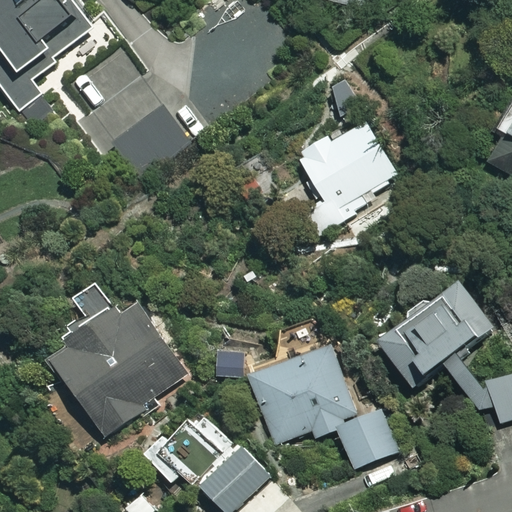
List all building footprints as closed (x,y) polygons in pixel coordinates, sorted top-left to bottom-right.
[(82,0),(0,0),(0,78),(21,110),(114,48),(82,0)] [(371,0),(335,0),(334,6),(369,13),(371,0)] [(159,66),(72,124),(114,192),(203,133),(159,66)] [(359,82),(333,93),(345,124),(372,113),(359,82)] [(511,123),(507,133),(511,135),(511,137),(497,168),(511,175),(511,123)] [(338,142),(307,166),(331,196),(314,209),(333,233),(409,173),(372,126),(344,148),(338,142)] [(76,335),(87,354),(70,364),(117,443),(140,430),(132,416),(197,377),(158,312),(134,326),(110,285),(84,301),(97,323),(76,335)] [(511,337),(478,289),(393,347),(427,397),(461,373),(489,414),(504,410),(508,425),(511,423),(511,380),(492,385),(476,362),(511,337)] [(350,434),(373,425),(351,353),(261,380),(281,447),(320,436),(322,443),(350,434)] [(261,359),(226,356),(224,382),(259,385),(261,359)] [(201,489),(243,449),(212,416),(179,446),(173,439),(148,463),(175,491),(190,477),(201,489)] [(373,425),(350,434),(361,471),(408,457),(396,418),(373,425)] [(253,511),(286,484),(261,454),(215,493),(231,511),(253,511)] [(164,511),(153,496),(134,511),(164,511)]
